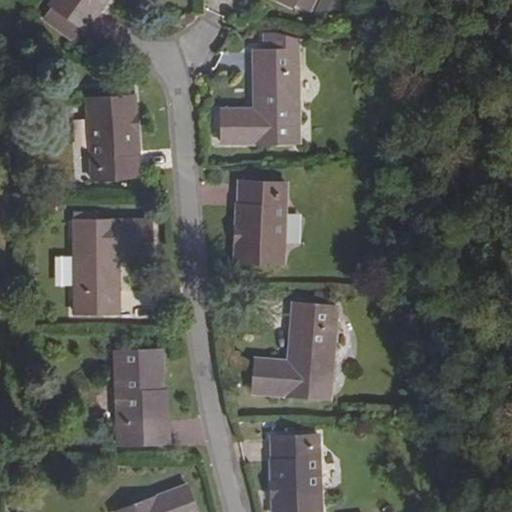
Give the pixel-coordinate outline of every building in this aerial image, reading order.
[(76,23),(84,29),(86,30),(107,0),(143,0),(146,2),(147,0),(52,0),(49,5),(51,6),(43,18),(67,36),(76,23)] [(296,0),(293,0),(291,6),(306,13),(310,7),(296,0)] [(75,42),(84,29),(76,23),(67,36),(75,42)] [(240,121),(239,110),(221,111),(222,145),(298,143),(297,51),(251,51),(252,110),(252,122),(240,121)] [(134,96),(86,99),(91,180),(138,177),(134,96)] [(252,122),(252,110),(239,110),(240,121),(252,122)] [(285,183),(236,181),(234,263),(283,264),(285,183)] [(130,241),(130,253),(151,253),(150,220),(74,221),(74,312),(118,312),(117,254),(117,242),(130,241)] [(117,254),(130,253),(130,241),(117,242),(117,254)] [(337,307),(292,303),(287,361),(254,358),(252,393),(330,399),(337,307)] [(118,444),(155,443),(152,384),(161,385),(159,350),(114,351),(118,444)] [(152,384),(155,443),(164,442),(161,385),(152,384)] [(320,511),(317,435),(269,436),(271,511),(320,511)] [(196,511),(186,485),(116,511),(196,511)]
